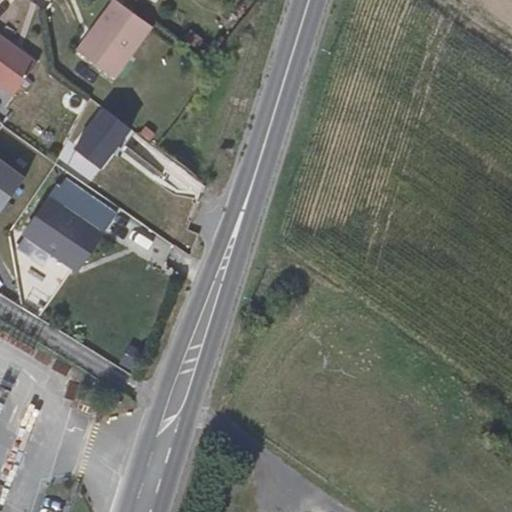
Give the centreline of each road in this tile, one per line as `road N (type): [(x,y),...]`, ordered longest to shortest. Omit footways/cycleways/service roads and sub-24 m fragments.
road 1 (secondary): [(242,216),(151,422),(125,511)]
road 2 (secondary): [(162,511),(242,216)]
road 3 (secondary): [(242,216),(310,0)]
road 4 (unknown): [(0,329),(151,422)]
